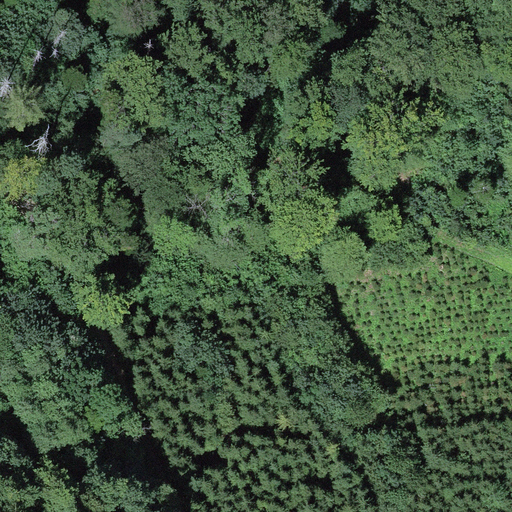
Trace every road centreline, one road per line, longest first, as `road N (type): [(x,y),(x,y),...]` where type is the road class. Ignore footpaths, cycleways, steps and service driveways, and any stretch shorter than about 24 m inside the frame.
road 1 (track): [(0,132),(114,134),(242,150),(347,179),(474,253)]
road 2 (track): [(173,511),(58,262),(29,218),(0,195)]
